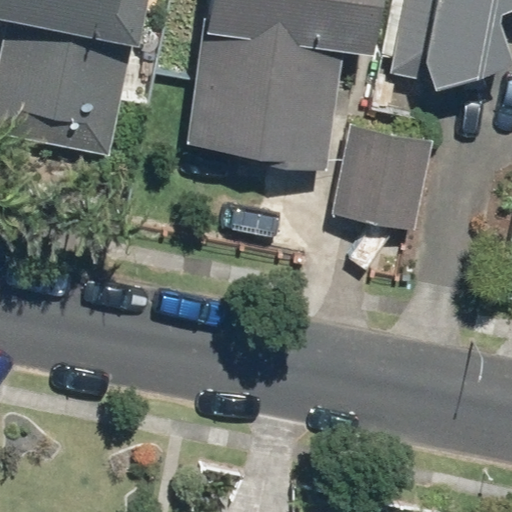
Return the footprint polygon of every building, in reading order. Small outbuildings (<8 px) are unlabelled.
[(124,0),(0,0),(0,131),(99,149),(124,0)] [(202,0),(183,135),(331,156),(350,23),(367,25),(370,0),(202,0)] [(511,0),(393,0),(390,14),(389,14),(390,17),(379,67),(410,73),(412,80),(493,51),(474,0),(511,0)] [(403,221),(418,135),(339,121),(323,207),(403,221)] [(511,194),(502,245),(511,247),(511,194)]
